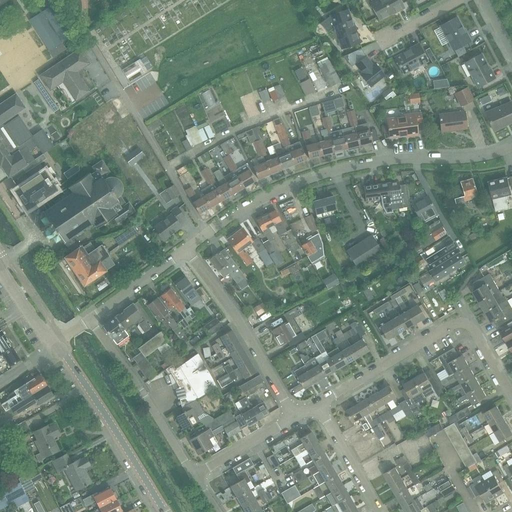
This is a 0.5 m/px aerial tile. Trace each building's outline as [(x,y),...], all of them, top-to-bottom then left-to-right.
[(404,8),(399,0),(377,0),(370,3),(379,20),(392,14),(391,13),(397,10),(398,12),(404,8)] [(33,18),(30,20),(50,53),(53,58),(66,49),(63,44),(62,43),(74,35),(55,4),(33,18)] [(329,16),(340,49),(360,42),(355,28),(353,29),(351,23),(353,23),(348,10),(329,16)] [(440,27),(434,31),(442,46),(449,43),(453,51),(471,41),(467,34),(465,35),(462,30),(463,30),(457,17),(440,26),(440,27)] [(403,74),(428,61),(418,43),(412,47),(413,49),(407,52),(407,51),(394,57),(403,74)] [(76,101),(78,100),(90,92),(89,91),(95,87),(83,69),(89,64),(79,50),(40,76),(50,90),(57,85),(69,104),(75,100),(76,101)] [(477,88),(495,78),(491,71),(489,72),(486,67),(488,66),(481,54),(464,63),(477,88)] [(322,56),(310,61),(312,66),(324,61),(322,56)] [(360,76),(370,88),(385,76),(375,63),(373,65),(366,56),(355,65),(362,74),(360,76)] [(140,60),(122,70),(129,82),(147,71),(140,60)] [(329,61),(318,66),(330,88),(340,82),(329,61)] [(447,64),(441,67),(445,73),(450,70),(447,64)] [(300,69),(294,72),(299,81),(305,78),(300,69)] [(218,89),(220,94),(231,89),(229,84),(218,89)] [(273,101),(285,96),(279,85),(268,91),(273,101)] [(468,87),(455,93),(461,107),(474,101),(468,87)] [(265,90),(259,93),(262,102),(269,100),(265,90)] [(0,143),(25,127),(16,113),(24,107),(16,94),(0,104),(0,143)] [(409,104),(419,102),(418,94),(408,96),(409,104)] [(483,95),(474,100),(477,105),(486,100),(483,95)] [(199,99),(205,115),(214,111),(208,96),(199,99)] [(324,102),(321,103),(325,117),(328,117),(327,113),(337,110),(334,99),(324,102)] [(511,105),(510,102),(484,113),(493,131),(511,121),(511,105)] [(107,108),(98,114),(114,133),(122,127),(107,108)] [(354,110),(347,112),(349,120),(356,118),(354,110)] [(438,115),(439,123),(440,133),(466,129),(464,112),(438,115)] [(417,132),(423,131),(421,113),(399,116),(399,118),(386,119),(389,139),(402,137),(403,138),(417,136),(417,132)] [(325,117),(321,118),(322,119),(324,127),(330,125),(328,117),(325,117)] [(273,121),(275,126),(274,126),(280,141),(286,139),(278,118),(273,121)] [(356,118),(349,120),(351,128),(351,129),(355,128),(359,146),(378,141),(375,130),(370,132),(368,123),(358,126),(356,118)] [(158,124),(145,131),(149,138),(162,131),(158,124)] [(330,125),(324,127),(324,130),(326,136),(332,134),(332,133),(330,125)] [(203,141),(198,131),(195,126),(190,129),(198,144),(203,141)] [(214,136),(208,126),(203,128),(208,139),(214,136)] [(9,177),(10,177),(11,176),(22,168),(35,160),(29,151),(38,145),(43,153),(54,147),(42,129),(32,136),(25,127),(0,143),(0,167),(1,166),(9,177)] [(198,144),(190,129),(189,127),(185,129),(186,130),(185,131),(187,135),(185,136),(187,141),(190,147),(191,148),(198,144)] [(208,139),(203,128),(198,131),(203,141),(208,139)] [(256,141),(259,140),(261,139),(257,128),(251,130),(256,141)] [(351,128),(341,130),(343,136),(346,149),(347,149),(348,150),(353,149),(353,147),(359,146),(355,128),(351,129),(351,128)] [(259,140),(256,141),(251,130),(238,136),(239,139),(246,136),(249,144),(253,143),(256,151),(262,148),(259,140)] [(308,130),(302,132),(304,140),(310,139),(308,130)] [(324,141),(320,142),(323,155),(336,151),(333,139),(332,134),(326,136),(324,130),(320,130),(321,136),(322,135),(324,141)] [(341,130),(332,133),(332,134),(333,139),(336,151),(346,149),(343,136),(341,130)] [(283,148),(287,147),(293,165),(306,160),(299,142),(292,145),(290,146),(286,139),(280,141),(283,148)] [(190,147),(187,141),(182,143),(186,152),(191,149),(191,148),(190,147)] [(226,142),(223,144),(218,146),(225,157),(228,156),(232,163),(226,166),(231,173),(234,171),(238,169),(229,155),(232,153),(226,142)] [(320,142),(306,146),(309,159),(323,155),(320,142)] [(287,147),(283,148),(280,149),(281,152),(276,155),(277,157),(277,158),(281,170),(293,165),(287,147)] [(138,148),(131,153),(137,161),(143,156),(138,148)] [(259,159),(263,157),(265,156),(262,148),(256,151),(259,159)] [(131,153),(124,158),(130,166),(137,161),(131,153)] [(226,166),(232,163),(228,156),(225,157),(222,159),(226,166)] [(253,168),(254,170),(258,179),(269,175),(264,163),(263,157),(259,159),(257,160),(259,165),(253,168)] [(264,163),(269,175),(281,170),(277,158),(264,163)] [(35,160),(22,168),(25,173),(38,164),(35,160)] [(110,172),(102,160),(91,167),(94,172),(90,174),(89,173),(69,187),(73,193),(43,213),(45,216),(40,220),(44,226),(40,229),(47,240),(52,236),(56,243),(61,239),(64,244),(65,243),(70,251),(81,244),(75,235),(93,224),(96,229),(112,218),(116,225),(120,222),(135,212),(129,202),(126,204),(120,196),(122,194),(122,193),(123,190),(123,189),(123,188),(123,187),(123,186),(123,185),(122,184),(121,182),(120,180),(117,178),(116,178),(115,177),(114,177),(112,177),(111,177),(109,177),(108,177),(106,174),(110,172)] [(79,163),(72,168),(75,174),(80,171),(79,163)] [(186,166),(176,171),(179,177),(182,175),(189,171),(186,166)] [(28,210),(41,201),(58,190),(56,186),(61,183),(50,167),(15,191),(28,210)] [(22,168),(11,176),(14,180),(25,173),(22,168)] [(204,180),(210,176),(206,169),(200,172),(204,180)] [(220,186),(214,190),(221,201),(232,195),(222,178),(218,170),(212,174),(220,186)] [(237,177),(243,188),(255,181),(249,170),(237,177)] [(234,171),(231,173),(222,178),(232,195),(243,188),(237,177),(234,171)] [(208,187),(211,184),(214,183),(210,176),(204,180),(208,187)] [(488,183),(490,192),(495,211),(507,208),(505,196),(510,195),(506,178),(488,183)] [(475,194),(474,189),(471,179),(460,182),(464,197),(454,200),(455,204),(470,200),(469,196),(475,194)] [(392,209),(395,209),(409,207),(406,185),(399,186),(398,182),(388,183),(392,210),(392,209)] [(388,183),(363,187),(366,202),(380,200),(381,206),(385,213),(392,210),(388,183)] [(203,196),(210,208),(221,201),(214,190),(211,184),(208,187),(201,191),(203,196)] [(180,196),(174,185),(167,189),(172,200),(180,196)] [(190,198),(196,195),(191,187),(186,190),(186,191),(185,191),(190,198)] [(2,196),(9,205),(15,200),(9,191),(2,196)] [(192,202),(194,205),(199,214),(210,208),(203,196),(192,202)] [(317,219),(338,214),(333,197),(312,202),(317,219)] [(427,198),(413,206),(417,215),(419,218),(422,224),(425,222),(429,220),(437,216),(433,208),(427,198)] [(153,228),(157,233),(162,241),(182,226),(178,221),(184,216),(177,207),(170,212),(172,214),(153,228)] [(268,214),(277,231),(279,235),(286,231),(275,210),(268,214)] [(256,220),(260,229),(265,237),(266,236),(269,242),(275,239),(272,233),(277,231),(268,214),(256,220)] [(311,215),(305,218),(312,233),(318,230),(311,215)] [(427,227),(428,228),(435,241),(446,235),(442,227),(444,226),(440,220),(427,227)] [(133,226),(119,236),(123,242),(137,233),(133,226)] [(252,243),(248,236),(242,228),(227,239),(247,266),(252,262),(245,252),(243,254),(241,251),(252,243)] [(477,231),(472,234),(476,240),(481,237),(477,231)] [(309,241),(301,246),(312,263),(324,256),(322,243),(318,233),(308,239),(309,241)] [(357,270),(383,253),(372,235),(346,251),(357,270)] [(289,258),(299,251),(289,236),(280,242),(289,258)] [(263,244),(270,255),(269,255),(275,266),(282,262),(269,242),(268,240),(263,244)] [(70,251),(65,255),(66,257),(65,258),(79,278),(77,279),(81,285),(82,284),(84,286),(86,284),(87,285),(92,282),(91,281),(97,277),(98,278),(102,275),(101,274),(105,271),(109,268),(114,265),(108,256),(109,256),(101,245),(95,249),(90,243),(83,247),(81,244),(70,251)] [(431,269),(450,257),(459,252),(453,243),(425,261),(431,269)] [(258,253),(266,267),(273,263),(265,249),(258,253)] [(418,254),(415,249),(405,255),(408,260),(418,254)] [(223,278),(229,274),(235,284),(245,277),(231,258),(226,262),(219,252),(210,259),(223,278)] [(458,254),(429,272),(435,283),(465,264),(458,254)] [(411,262),(415,268),(424,263),(420,256),(411,262)] [(321,272),(324,277),(319,280),(324,289),(332,285),(320,264),(312,269),(315,275),(321,272)] [(282,277),(290,274),(288,269),(280,272),(282,277)] [(428,273),(418,279),(423,288),(433,281),(428,273)] [(334,274),(330,277),(335,285),(339,283),(334,274)] [(473,292),(479,302),(492,295),(500,291),(490,274),(472,284),(476,290),(473,292)] [(175,284),(181,292),(191,305),(201,298),(204,303),(209,299),(200,287),(195,290),(185,277),(175,284)] [(418,295),(423,292),(418,284),(413,287),(418,295)] [(96,291),(99,297),(107,293),(104,287),(96,291)] [(159,296),(165,304),(169,310),(174,306),(184,319),(189,316),(191,319),(196,316),(190,308),(186,310),(170,288),(159,296)] [(499,305),(507,300),(505,296),(503,297),(500,291),(492,295),(479,302),(485,313),(498,305),(499,305)] [(400,297),(397,293),(389,298),(392,302),(400,297)] [(147,306),(153,314),(157,320),(161,317),(183,346),(189,340),(158,298),(147,306)] [(494,322),(497,327),(511,318),(511,307),(511,306),(511,307),(507,300),(499,305),(498,305),(485,313),(491,323),(494,322)] [(115,317),(125,332),(127,331),(125,328),(130,325),(132,327),(137,324),(144,333),(151,328),(133,304),(132,305),(132,304),(115,317)] [(280,345),(289,340),(302,332),(294,319),(302,315),(301,313),(305,311),(302,305),(298,307),(282,316),(286,323),(272,331),(280,345)] [(418,305),(408,311),(415,323),(425,318),(418,305)] [(239,308),(240,314),(248,312),(247,306),(239,308)] [(383,311),(380,306),(373,311),(375,315),(383,311)] [(408,311),(399,316),(406,329),(415,323),(408,311)] [(406,329),(399,316),(397,313),(387,318),(389,322),(397,334),(406,329)] [(265,314),(255,319),(259,327),(269,322),(265,314)] [(102,327),(116,346),(121,342),(128,336),(125,332),(115,317),(102,327)] [(206,329),(210,335),(224,324),(220,319),(206,329)] [(507,342),(511,339),(511,321),(507,324),(509,327),(501,332),(507,342)] [(365,334),(359,325),(357,326),(355,322),(349,325),(352,329),(343,334),(347,340),(357,333),(359,337),(365,334)] [(380,327),(382,331),(387,340),(397,334),(389,322),(380,327)] [(225,348),(237,341),(231,330),(219,337),(225,348)] [(347,340),(343,334),(340,330),(334,334),(337,338),(333,340),(336,346),(347,340)] [(1,331),(0,331),(0,351),(2,354),(0,355),(0,363),(5,360),(9,367),(20,360),(12,348),(5,338),(6,338),(1,331)] [(315,335),(319,341),(326,337),(322,331),(315,335)] [(138,349),(140,353),(144,358),(156,350),(160,355),(172,346),(168,340),(166,341),(161,333),(138,349)] [(311,337),(325,361),(318,365),(325,376),(336,370),(329,358),(327,354),(326,352),(325,352),(319,341),(315,335),(311,337)] [(196,337),(190,341),(194,346),(200,341),(196,337)] [(350,346),(357,357),(368,351),(361,339),(350,346)] [(231,358),(243,351),(237,341),(225,348),(231,358)] [(304,342),(297,346),(300,350),(307,346),(304,342)] [(215,353),(221,350),(217,344),(211,347),(215,353)] [(350,346),(340,352),(346,364),(357,357),(350,346)] [(204,358),(211,357),(209,348),(203,349),(204,358)] [(346,364),(340,352),(337,348),(327,354),(329,358),(336,370),(346,364)] [(455,374),(468,366),(462,355),(459,357),(454,348),(438,357),(449,376),(455,373),(455,374)] [(221,350),(215,353),(220,361),(225,357),(221,350)] [(231,358),(237,368),(249,361),(243,351),(231,358)] [(140,353),(132,359),(137,365),(145,360),(144,358),(140,353)] [(203,414),(196,400),(216,388),(198,354),(179,367),(174,370),(172,366),(168,368),(179,387),(177,389),(179,399),(182,399),(184,397),(188,404),(180,408),(185,413),(177,418),(184,430),(199,422),(196,418),(203,414)] [(304,364),(308,371),(314,382),(325,376),(318,365),(312,368),(308,362),(310,361),(307,355),(290,365),(293,371),(304,364)] [(141,371),(149,365),(145,360),(137,365),(141,371)] [(255,372),(249,361),(237,368),(237,369),(233,371),(227,374),(227,375),(217,381),(222,388),(232,382),(231,381),(237,378),(236,376),(240,373),(243,379),(255,372)] [(227,374),(233,371),(229,364),(223,368),(227,374)] [(145,376),(153,370),(149,365),(141,371),(145,376)] [(455,373),(449,376),(446,378),(449,382),(457,377),(461,384),(474,376),(468,366),(455,374),(455,373)] [(419,376),(414,379),(426,398),(436,392),(437,394),(442,391),(437,382),(431,385),(427,378),(422,369),(419,371),(418,374),(419,376)] [(157,375),(153,370),(145,376),(149,381),(157,375)] [(303,389),(314,382),(308,371),(297,377),(301,384),(303,389)] [(0,414),(47,385),(40,374),(39,375),(25,384),(8,396),(10,399),(1,405),(0,403),(0,414)] [(259,375),(239,387),(243,393),(263,382),(259,375)] [(461,384),(452,389),(455,393),(463,388),(467,394),(481,386),(474,376),(461,384)] [(426,398),(414,379),(409,382),(408,380),(404,379),(401,381),(405,388),(399,391),(406,401),(413,414),(420,410),(416,403),(426,398)] [(301,384),(292,389),(295,394),(303,389),(301,384)] [(47,385),(0,414),(0,425),(0,426),(16,416),(36,402),(38,406),(45,401),(54,396),(47,385)] [(238,409),(241,414),(234,418),(241,429),(247,425),(248,426),(258,420),(251,409),(252,408),(249,403),(248,403),(245,398),(246,398),(244,395),(239,386),(235,388),(237,391),(238,390),(242,397),(238,399),(239,401),(238,402),(241,407),(238,409)] [(390,386),(379,392),(385,403),(396,397),(390,386)] [(467,394),(458,399),(461,403),(469,398),(473,405),(487,397),(481,386),(467,394)] [(375,410),(385,403),(379,392),(368,399),(375,410)] [(368,399),(358,405),(364,416),(371,428),(372,428),(378,440),(384,436),(377,425),(382,422),(379,417),(373,421),(369,413),(375,410),(368,399)] [(403,410),(407,417),(413,414),(406,401),(390,411),(393,416),(403,410)] [(262,402),(252,408),(251,409),(258,420),(269,414),(262,402)] [(353,422),(364,416),(358,405),(346,411),(353,422)] [(488,424),(502,416),(496,406),(482,414),(488,424)] [(447,419),(450,425),(454,423),(459,420),(471,413),(468,407),(447,419)] [(393,416),(390,411),(379,417),(382,422),(393,416)] [(198,420),(199,422),(205,425),(204,426),(207,431),(190,441),(198,455),(217,444),(212,436),(220,432),(218,429),(222,426),(229,437),(240,431),(229,412),(215,420),(207,415),(198,420)] [(502,416),(488,424),(493,433),(507,425),(502,416)] [(459,425),(461,430),(465,437),(468,435),(465,428),(469,425),(467,421),(459,425)] [(447,435),(457,429),(454,423),(450,425),(443,429),(447,435)] [(511,433),(507,425),(493,433),(499,443),(511,435),(511,433)] [(42,458),(46,456),(58,451),(51,437),(58,434),(54,426),(47,429),(46,427),(33,433),(36,440),(34,442),(40,454),(35,456),(38,463),(43,460),(42,458)] [(394,427),(387,430),(394,446),(401,444),(394,427)] [(460,435),(457,429),(447,435),(450,440),(460,435)] [(466,446),(469,445),(473,443),(471,439),(476,437),(475,435),(480,432),(479,430),(469,435),(468,435),(465,437),(465,438),(463,439),(463,440),(466,446)] [(294,457),(318,443),(311,432),(300,439),(302,443),(295,447),(295,448),(290,451),(294,457)] [(364,448),(372,443),(365,432),(358,436),(364,448)] [(463,440),(463,439),(460,435),(450,440),(453,446),(463,440)] [(467,446),(466,446),(463,440),(453,446),(456,452),(467,446)] [(489,442),(477,450),(484,461),(496,453),(489,442)] [(300,468),(305,465),(301,459),(308,455),(312,461),(324,454),(318,443),(294,457),(300,468)] [(470,452),(468,448),(467,446),(456,452),(459,458),(470,452)] [(470,452),(473,457),(476,463),(481,460),(473,446),(468,448),(470,452)] [(361,469),(380,459),(375,451),(357,461),(361,469)] [(473,457),(470,452),(459,458),(463,463),(473,457)] [(311,476),(330,465),(324,454),(312,461),(315,466),(308,470),(311,476)] [(76,490),(82,487),(91,482),(84,469),(89,466),(85,458),(79,461),(79,460),(71,464),(66,455),(52,462),(57,472),(64,469),(76,490)] [(266,459),(271,467),(272,470),(279,466),(273,455),(266,459)] [(408,474),(414,471),(405,456),(396,461),(398,466),(402,464),(408,474)] [(438,459),(446,475),(451,472),(444,456),(438,459)] [(466,469),(476,463),(473,457),(463,463),(466,469)] [(240,481),(231,486),(237,497),(249,490),(245,484),(250,481),(244,470),(253,465),(249,458),(232,468),(240,481)] [(502,467),(504,469),(509,478),(511,475),(511,464),(508,467),(507,464),(502,467)] [(306,478),(298,483),(297,484),(300,488),(302,492),(312,487),(313,489),(318,486),(314,480),(320,476),(324,482),(336,475),(330,465),(311,476),(306,478)] [(383,474),(390,485),(401,478),(395,467),(383,474)] [(37,469),(28,473),(33,483),(42,477),(37,469)] [(293,475),(298,483),(306,478),(301,470),(293,475)] [(483,481),(494,499),(504,493),(499,484),(503,481),(497,470),(491,473),(492,476),(483,481)] [(414,485),(420,482),(414,471),(408,474),(414,485)] [(28,473),(19,479),(25,492),(35,487),(33,483),(28,473)] [(330,493),(342,486),(336,475),(324,482),(330,493)] [(494,499),(483,481),(481,476),(473,481),(474,483),(469,486),(476,497),(480,494),(486,503),(494,499)] [(396,496),(407,489),(401,478),(390,485),(396,496)] [(444,497),(455,491),(449,480),(437,486),(444,497)] [(0,509),(4,507),(11,503),(14,502),(17,500),(20,505),(28,501),(20,483),(8,489),(0,493),(0,509)] [(318,486),(313,489),(319,499),(324,497),(318,486)] [(337,504),(349,497),(342,486),(330,493),(337,504)] [(95,501),(99,508),(116,499),(110,488),(97,495),(96,493),(82,500),(86,506),(95,501)] [(396,496),(402,506),(414,500),(407,489),(396,496)] [(237,497),(243,508),(255,501),(249,490),(237,497)] [(263,504),(268,501),(269,500),(263,490),(257,493),(263,504)] [(337,504),(341,511),(346,511),(355,507),(349,497),(337,504)] [(405,511),(417,511),(424,508),(418,498),(414,500),(402,506),(405,511)] [(119,511),(122,511),(116,499),(99,508),(100,511),(119,511)] [(437,500),(432,504),(427,507),(429,511),(436,511),(435,509),(440,505),(437,500)] [(243,508),(245,511),(259,511),(261,511),(255,501),(243,508)] [(69,503),(59,508),(61,511),(71,511),(73,511),(69,503)] [(462,504),(457,507),(460,511),(468,511),(463,503),(462,504)]
